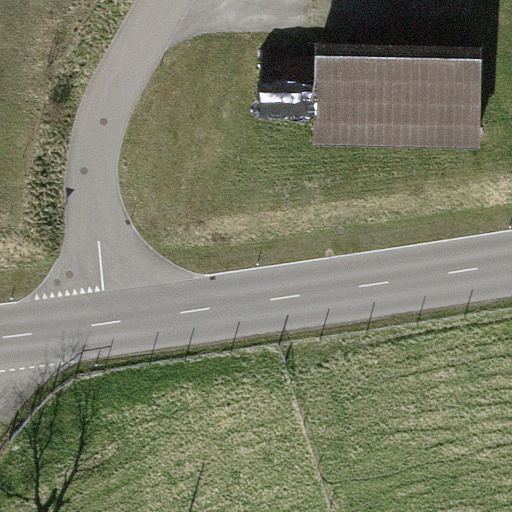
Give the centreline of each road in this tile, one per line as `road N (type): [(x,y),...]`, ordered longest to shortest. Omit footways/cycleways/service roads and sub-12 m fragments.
road 1 (unclassified): [(110,324),(511,257)]
road 2 (residential): [(110,324),(92,174),(127,61),(163,0)]
